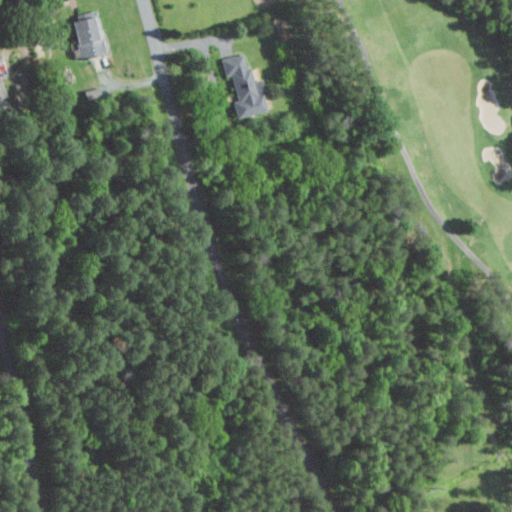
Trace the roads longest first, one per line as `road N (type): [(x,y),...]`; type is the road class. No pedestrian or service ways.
road 1 (residential): [(144,0),(226,284),(334,511)]
road 2 (residential): [(37,511),(0,318)]
